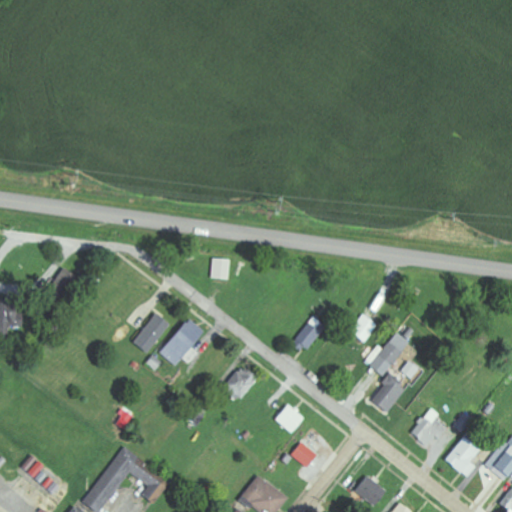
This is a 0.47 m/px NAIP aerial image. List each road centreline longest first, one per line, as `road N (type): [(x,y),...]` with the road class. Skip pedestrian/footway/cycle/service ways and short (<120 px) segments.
road 1 (residential): [(462,511),(141,253),(19,234)]
road 2 (residential): [(0,198),(511,271)]
